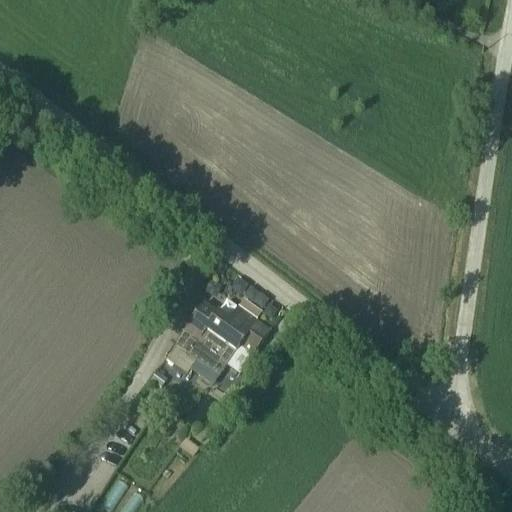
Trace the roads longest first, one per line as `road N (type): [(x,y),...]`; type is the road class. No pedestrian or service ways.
road 1 (unclassified): [(446,422),(0,76)]
road 2 (unclassified): [(446,422),(511,19)]
